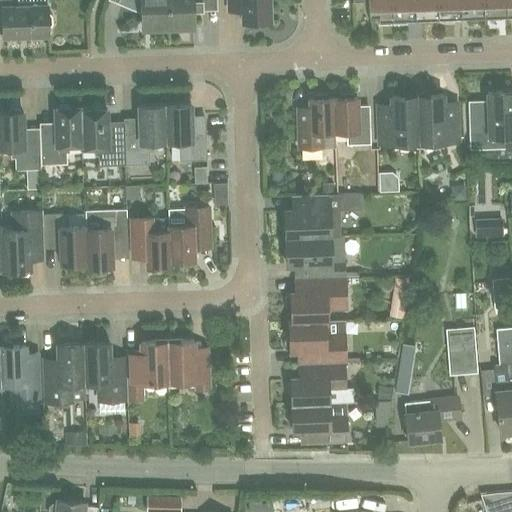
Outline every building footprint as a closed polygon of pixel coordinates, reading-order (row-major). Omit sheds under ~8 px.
[(0,0),(0,16),(1,16),(2,37),(48,35),(48,28),(52,24),(51,15),(47,11),(47,3),(14,4),(13,0),(0,0)] [(167,27),(166,0),(123,0),(121,4),(141,12),(141,28),(167,27)] [(202,10),(202,0),(166,0),(167,27),(193,27),(193,11),(202,10)] [(268,0),(241,0),(242,25),(254,24),(256,21),(269,20),(268,0)] [(392,19),(391,0),(352,0),(353,2),(368,1),(368,15),(377,15),(377,20),(378,20),(378,24),(391,24),(391,19),(392,19)] [(414,19),(413,0),(391,0),(392,19),(392,24),(406,23),(406,19),(414,19)] [(437,18),(436,0),(413,0),(414,19),(437,18)] [(460,17),(459,0),(436,0),(437,18),(460,17)] [(483,16),(482,0),(459,0),(460,17),(483,16)] [(506,15),(505,0),(482,0),(483,16),(506,15)] [(511,90),(487,92),(487,100),(468,101),(469,130),(488,130),(488,136),(503,135),(504,147),(511,146),(511,90)] [(357,123),(357,97),(354,97),(352,93),(339,94),(337,97),(333,98),(334,131),(346,131),(346,144),(370,143),(369,123),(357,123)] [(334,131),(333,98),(328,98),(326,94),(313,95),(311,98),(308,98),(309,106),(297,107),(298,147),(322,146),(322,131),(334,131)] [(443,102),(442,94),(416,95),(418,142),(444,142),(444,141),(458,141),(457,101),(443,102)] [(418,142),(416,95),(390,95),(391,103),(377,104),(378,144),(392,143),(418,142)] [(191,132),(190,103),(164,104),(165,141),(178,141),(179,160),(206,159),(205,132),(191,132)] [(82,144),(80,110),(81,110),(81,107),(70,107),(67,104),(60,105),(57,107),(54,108),(55,140),(39,140),(39,148),(40,164),(67,163),(66,153),(69,153),(69,145),(81,144),(82,144)] [(165,141),(164,104),(138,105),(139,134),(123,135),(123,141),(124,164),(149,163),(149,151),(153,151),(153,142),(165,141)] [(107,141),(106,109),(103,109),(100,106),(93,107),(90,109),(81,110),(80,110),(82,144),(81,144),(81,147),(94,147),(94,155),(97,155),(98,166),(124,165),(124,164),(123,141),(107,141)] [(24,148),(22,111),(20,111),(17,108),(10,108),(7,112),(0,111),(0,147),(10,148),(10,158),(14,157),(15,169),(40,168),(40,164),(39,148),(24,148)] [(332,192),(331,184),(321,184),(321,193),(332,192)] [(465,200),(464,186),(455,187),(451,191),(451,201),(465,200)] [(340,237),(339,193),(292,195),(292,210),(284,210),(285,237),(330,236),(330,237),(340,237)] [(185,208),(168,209),(168,218),(169,225),(169,230),(170,260),(171,260),(194,260),(193,247),(209,246),(209,227),(208,206),(185,207),(185,208)] [(44,258),(43,241),(42,214),(42,210),(19,211),(20,221),(12,229),(1,230),(2,266),(1,266),(1,270),(16,269),(17,271),(18,273),(21,274),(23,275),(25,274),(28,273),(29,271),(30,269),(30,259),(44,258)] [(85,229),(85,225),(68,226),(67,213),(42,214),(43,241),(59,240),(60,268),(73,267),(77,263),(85,263),(86,263),(85,229)] [(128,257),(126,215),(101,216),(101,228),(85,229),(86,263),(85,263),(85,267),(94,266),(98,270),(112,270),(112,258),(128,257)] [(156,217),(130,218),(131,239),(145,238),(146,264),(171,264),(171,260),(170,260),(169,230),(169,225),(168,218),(156,218),(156,217)] [(330,237),(330,236),(285,237),(286,265),(294,264),(295,279),(344,277),(343,261),(331,262),(330,237)] [(489,238),(477,238),(477,256),(489,256),(489,238)] [(346,307),(345,277),(344,277),(295,279),(295,293),(290,293),(288,294),(286,295),(284,297),(284,299),(284,302),(285,304),(286,306),(288,307),(290,307),(291,321),(324,320),(324,321),(327,321),(327,320),(326,307),(346,307)] [(406,299),(409,280),(395,277),(392,296),(406,299)] [(511,304),(510,279),(492,281),(495,308),(511,306),(511,304)] [(344,335),(341,332),(340,319),(327,320),(327,321),(324,321),(324,320),(291,321),(288,321),(289,335),(287,336),(285,337),(283,339),(283,341),(283,344),(284,346),(285,348),(287,349),(289,349),(297,349),(298,363),(344,361),(345,361),(344,335)] [(499,364),(493,364),(495,381),(497,398),(498,400),(501,430),(511,429),(511,327),(495,329),(499,364)] [(477,373),(473,328),(446,330),(449,375),(477,373)] [(211,388),(209,346),(193,347),(193,339),(167,340),(168,381),(193,380),(194,389),(211,388)] [(168,381),(167,340),(140,341),(141,349),(125,349),(127,399),(144,399),(143,382),(168,381)] [(109,356),(109,342),(83,343),(84,383),(97,382),(98,401),(125,400),(123,356),(109,356)] [(84,383),(83,343),(57,344),(57,358),(43,359),(45,403),(72,402),(71,383),(84,383)] [(411,370),(415,346),(403,344),(399,368),(411,370)] [(25,353),(25,345),(0,345),(0,381),(0,384),(1,384),(11,383),(11,399),(15,399),(15,413),(37,412),(37,398),(39,398),(37,352),(25,353)] [(328,402),(328,390),(345,389),(344,361),(298,363),(298,377),(290,377),(290,381),(287,383),(288,392),(291,394),(291,403),(328,402)] [(389,387),(377,387),(376,399),(389,400),(389,387)] [(459,396),(431,398),(431,400),(407,402),(408,412),(406,412),(408,441),(440,437),(438,419),(461,416),(459,396)] [(347,441),(346,414),(329,415),(328,402),(291,403),(291,413),(289,415),(289,424),(292,426),(292,429),(324,428),(325,442),(347,441)] [(388,414),(390,402),(375,402),(375,414),(388,414)] [(130,441),(142,441),(142,424),(131,424),(130,441)] [(85,432),(64,433),(64,445),(74,445),(85,446),(85,432)] [(114,502),(115,489),(104,488),(103,502),(114,502)] [(509,511),(511,511),(511,488),(498,490),(505,511),(509,511)] [(178,511),(179,497),(147,496),(145,511),(178,511)] [(83,511),(84,502),(57,499),(57,504),(53,504),(49,506),(48,511),(83,511)] [(279,511),(279,500),(270,501),(270,511),(279,511)]
